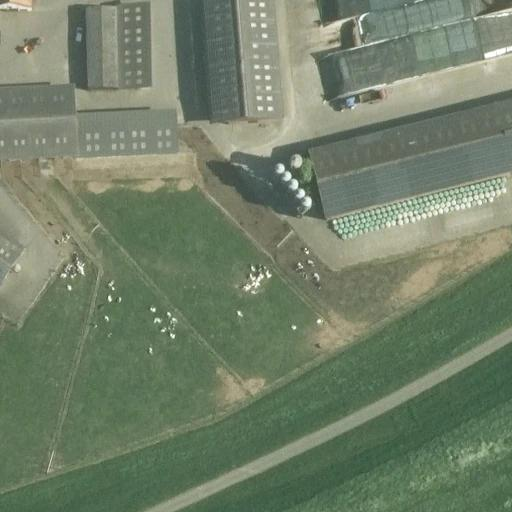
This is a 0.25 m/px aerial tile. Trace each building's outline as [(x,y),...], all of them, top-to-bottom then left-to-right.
[(0,0),(0,13),(31,13),(30,0),(0,0)] [(270,0),(217,0),(227,126),(280,122),(270,0)] [(315,0),(323,30),(440,0),(315,0)] [(136,10),(86,12),(87,93),(137,91),(136,10)] [(511,12),(316,61),(326,104),(511,56),(511,12)] [(71,92),(0,95),(0,163),(75,160),(73,129),(71,92)] [(511,105),(496,110),(511,171),(511,105)] [(511,171),(496,110),(309,157),(326,223),(511,175),(511,171)] [(173,123),(73,129),(75,160),(75,161),(176,155),(173,123)] [(0,287),(22,255),(0,239),(0,287)]
